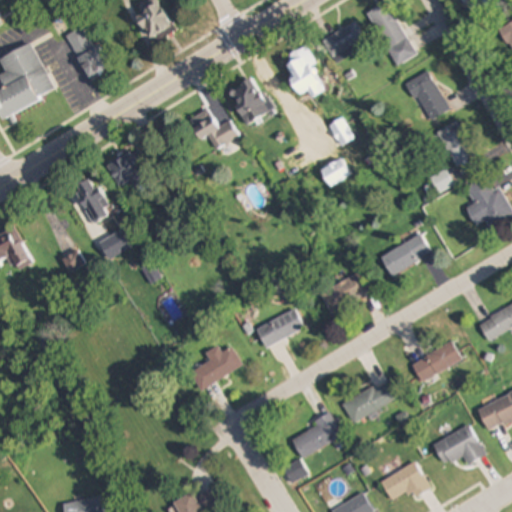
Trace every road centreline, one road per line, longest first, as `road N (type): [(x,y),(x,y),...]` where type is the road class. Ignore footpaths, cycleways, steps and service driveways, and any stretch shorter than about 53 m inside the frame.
road 1 (secondary): [(0,187),(303,0)]
road 2 (residential): [(511,251),(240,431)]
road 3 (residential): [(434,0),(511,124)]
